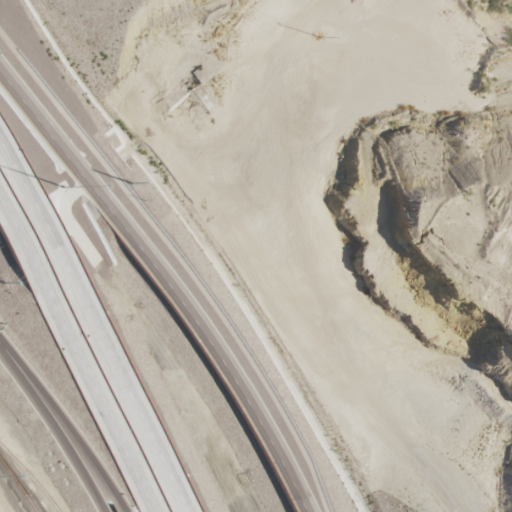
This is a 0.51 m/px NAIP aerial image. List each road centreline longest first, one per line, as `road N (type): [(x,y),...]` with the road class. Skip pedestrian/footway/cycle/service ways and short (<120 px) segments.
road 1 (primary): [(303,511),(203,337),(0,72)]
road 2 (motorway): [(186,511),(0,140)]
road 3 (motorway): [(0,202),(153,511)]
road 4 (primary): [(0,342),(107,511)]
road 5 (motorway): [(36,392),(125,511)]
